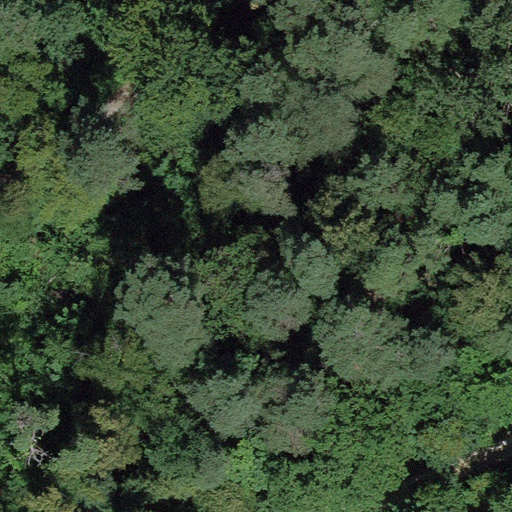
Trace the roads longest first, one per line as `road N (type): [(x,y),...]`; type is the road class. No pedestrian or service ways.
road 1 (track): [(0,186),(242,0)]
road 2 (track): [(511,451),(358,511)]
